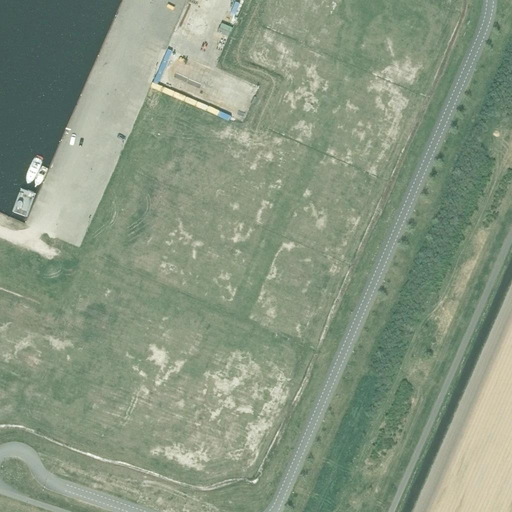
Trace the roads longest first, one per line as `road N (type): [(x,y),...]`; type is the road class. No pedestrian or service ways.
road 1 (unclassified): [(490,0),(274,511)]
road 2 (unclassified): [(136,511),(53,483),(23,451),(0,455)]
